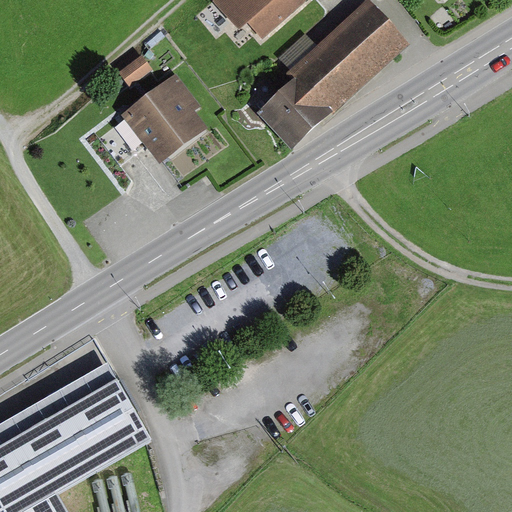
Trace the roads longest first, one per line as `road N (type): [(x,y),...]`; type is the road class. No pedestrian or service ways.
road 1 (secondary): [(511,44),(0,355)]
road 2 (track): [(511,284),(422,261),(369,217),(322,159)]
road 3 (track): [(178,511),(169,423),(99,294)]
road 4 (track): [(10,144),(184,0)]
road 5 (track): [(0,128),(99,294)]
